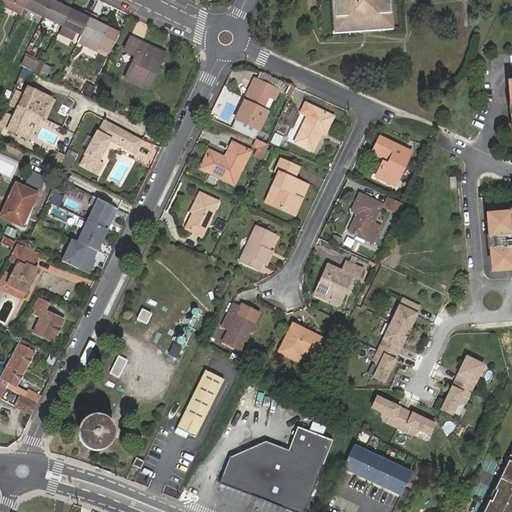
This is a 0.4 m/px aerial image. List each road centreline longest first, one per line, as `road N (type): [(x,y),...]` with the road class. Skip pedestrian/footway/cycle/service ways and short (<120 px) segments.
road 1 (residential): [(24,456),(218,57)]
road 2 (residential): [(369,105),(283,290)]
road 3 (secondary): [(175,511),(33,461)]
road 4 (residential): [(247,47),(369,105)]
road 5 (residential): [(474,154),(468,184),(479,285)]
